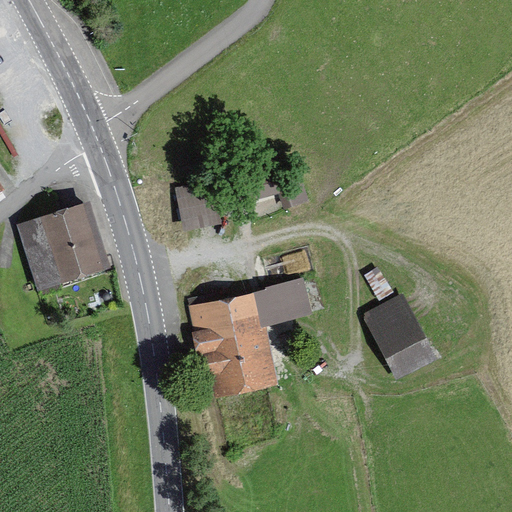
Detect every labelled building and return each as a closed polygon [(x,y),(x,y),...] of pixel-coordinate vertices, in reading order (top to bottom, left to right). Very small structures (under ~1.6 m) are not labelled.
[(313,194),(303,167),(281,175),(275,160),(244,171),(252,194),(281,183),(288,203),(313,194)] [(184,218),(218,212),(212,181),(179,188),(184,218)] [(99,263),(81,208),(22,227),(40,282),(99,263)] [(310,250),(282,253),(284,273),(312,269),(310,250)] [(266,287),(272,318),(308,310),(301,280),(266,287)] [(214,346),(222,385),(265,376),(248,295),(191,307),(199,349),(214,346)] [(396,370),(425,356),(397,298),(368,312),(396,370)]
